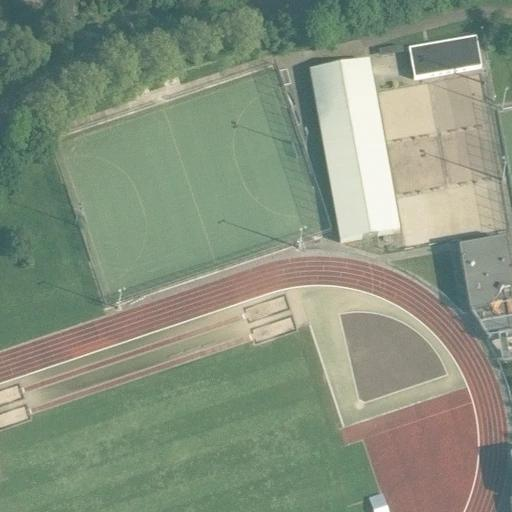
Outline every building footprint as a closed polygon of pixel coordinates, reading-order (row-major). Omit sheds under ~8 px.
[(73,0),(60,0),(65,15),(66,20),(78,16),(77,12),(73,0)] [(409,49),(414,79),(481,67),(476,38),(409,49)] [(310,71),(340,242),(399,232),(369,60),(310,71)] [(511,275),(506,240),(459,248),(470,313),(486,341),(511,336),(511,275)] [(387,479),(372,482),(376,511),(391,508),(387,479)]
